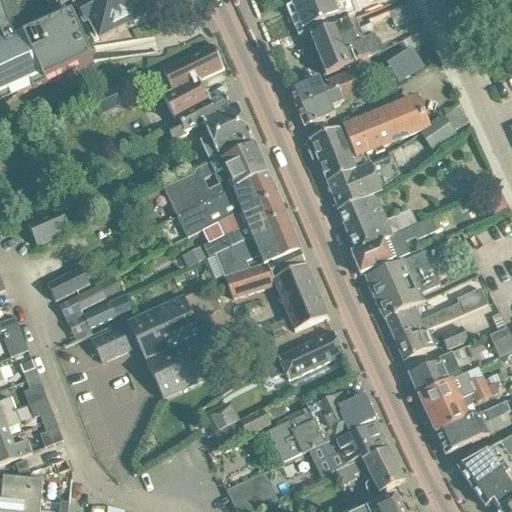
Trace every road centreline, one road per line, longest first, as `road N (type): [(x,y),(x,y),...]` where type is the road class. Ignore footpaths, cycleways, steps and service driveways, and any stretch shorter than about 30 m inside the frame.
road 1 (tertiary): [(447,511),(217,0)]
road 2 (residential): [(489,116),(434,0)]
